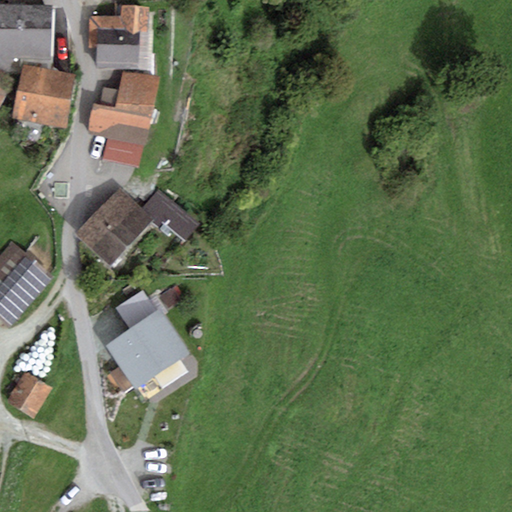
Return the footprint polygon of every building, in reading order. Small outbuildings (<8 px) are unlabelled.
[(52,5),(0,5),(0,68),(11,69),(12,60),(52,60),(52,5)] [(121,18),(89,17),(89,48),(97,48),(96,70),(148,71),(150,7),(121,6),(121,18)] [(78,78),(22,67),(12,121),(67,132),(78,78)] [(118,91),(103,88),(99,107),(92,106),(86,135),(106,139),(102,160),(141,168),(159,80),(122,72),(118,91)] [(120,188),(75,235),(109,267),(151,223),(153,220),(141,209),(120,188)] [(200,225),(158,189),(141,209),(153,220),(151,223),(159,230),(163,225),(184,243),(200,225)] [(52,280),(10,243),(0,253),(0,323),(7,330),(52,280)] [(129,330),(157,312),(144,291),(115,309),(129,330)] [(106,345),(120,366),(175,331),(161,309),(157,312),(129,330),(106,345)] [(132,386),(134,389),(189,353),(175,331),(120,366),(132,386)] [(132,386),(120,366),(105,376),(118,395),(132,386)] [(53,390),(25,372),(6,402),(34,420),(53,390)]
